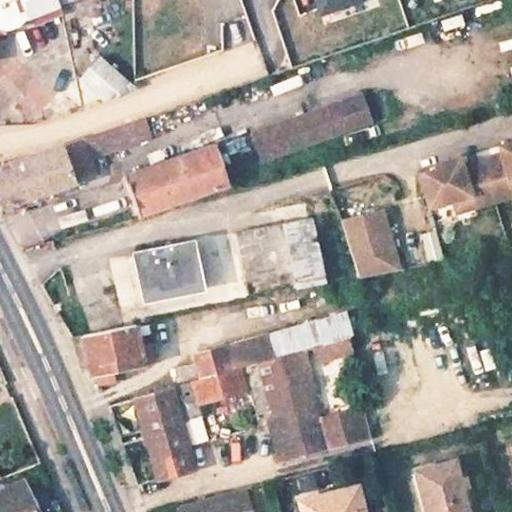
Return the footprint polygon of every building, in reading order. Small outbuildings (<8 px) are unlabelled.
[(0,0),(0,28),(6,29),(76,0),(0,0)] [(307,0),(311,12),(348,0),(307,0)] [(98,56),(74,85),(117,123),(131,118),(158,109),(98,56)] [(246,130),(254,157),(359,124),(350,97),(246,130)] [(0,211),(93,176),(86,156),(138,138),(131,118),(117,123),(0,164),(0,211)] [(511,141),(499,145),(502,159),(462,169),(458,156),(436,161),(438,168),(418,173),(426,204),(449,198),(452,209),(511,194),(511,141)] [(115,173),(128,212),(220,181),(207,143),(115,173)] [(350,281),(390,271),(376,213),(335,223),(350,281)] [(138,302),(286,264),(274,218),(127,256),(138,302)] [(425,261),(441,258),(434,226),(418,230),(425,261)] [(194,357),(201,379),(289,354),(343,338),(337,316),(194,357)] [(362,327),(373,366),(398,359),(387,320),(362,327)] [(80,375),(161,358),(160,349),(148,351),(143,327),(72,342),(80,375)] [(153,479),(194,467),(179,415),(196,411),(195,404),(245,390),(254,415),(268,411),(269,415),(264,417),(278,462),(317,453),(289,354),(201,379),(129,399),(153,479)] [(182,417),(189,442),(205,437),(197,412),(182,417)] [(511,447),(502,450),(509,480),(511,479),(511,447)] [(410,472),(419,511),(457,511),(445,464),(410,472)] [(0,511),(39,511),(27,483),(0,494),(0,511)] [(293,501),(295,511),(354,511),(349,488),(293,501)] [(241,511),(236,491),(172,508),(173,511),(241,511)]
